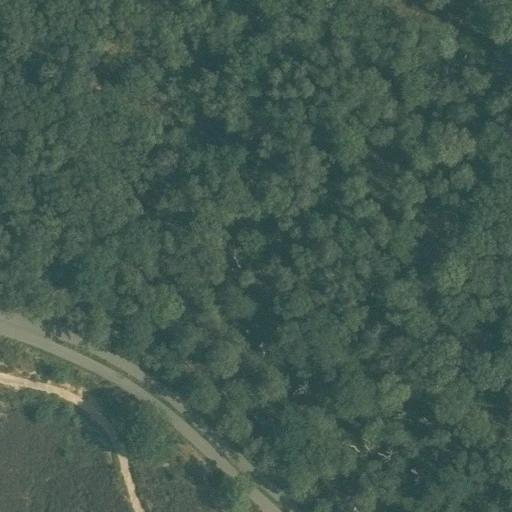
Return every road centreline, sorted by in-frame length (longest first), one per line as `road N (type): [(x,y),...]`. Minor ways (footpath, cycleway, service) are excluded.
road 1 (unclassified): [(295,511),(127,367),(56,333),(32,331)]
road 2 (unclassified): [(32,331),(138,393),(274,511)]
